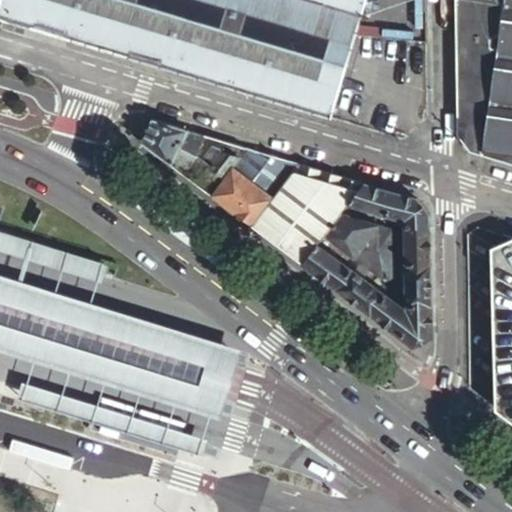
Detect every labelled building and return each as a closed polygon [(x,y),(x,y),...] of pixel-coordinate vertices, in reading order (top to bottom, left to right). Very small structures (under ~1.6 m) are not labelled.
[(0,19),(329,118),(364,0),(1,0),(0,4),(0,19)] [(511,0),(455,0),(456,86),(457,136),(471,153),(511,165),(511,0)] [(141,142),(212,195),(240,157),(237,155),(243,147),(226,142),(220,150),(216,147),(212,153),(216,156),(209,165),(205,162),(208,156),(197,148),(204,135),(152,119),(141,142)] [(215,139),(204,135),(197,148),(208,156),(205,162),(209,165),(216,156),(212,153),(216,147),(220,150),(226,142),(215,139)] [(240,157),(212,195),(223,203),(251,225),(290,172),(297,164),(276,157),(243,147),(237,155),(240,157)] [(344,178),(297,164),(290,172),(356,193),(363,183),(344,178)] [(290,172),(251,225),(289,254),(302,263),(316,245),(324,235),(330,227),(340,214),(347,204),(356,193),(290,172)] [(377,187),(363,183),(356,193),(347,204),(405,221),(405,225),(430,224),(430,216),(416,198),(409,196),(402,194),(377,187)] [(377,225),(340,214),(330,227),(369,237),(377,225)] [(0,223),(0,242),(108,277),(109,274),(111,269),(114,260),(0,223)] [(430,224),(405,225),(405,246),(406,265),(431,265),(430,236),(430,224)] [(330,227),(324,235),(354,257),(369,237),(330,227)] [(393,246),(393,230),(382,227),(373,239),(385,247),(393,246)] [(511,238),(504,236),(483,247),(488,404),(511,422),(511,238)] [(393,279),(393,246),(385,247),(373,239),(357,260),(387,283),(393,279)] [(316,245),(302,263),(316,273),(339,290),(352,300),(396,333),(413,346),(433,335),(432,314),(431,287),(431,277),(431,265),(406,265),(407,312),(316,245)] [(0,344),(224,414),(234,386),(238,370),(241,361),(244,350),(0,276),(0,344)] [(212,438),(25,381),(21,393),(20,396),(207,454),(208,449),(212,438)]
